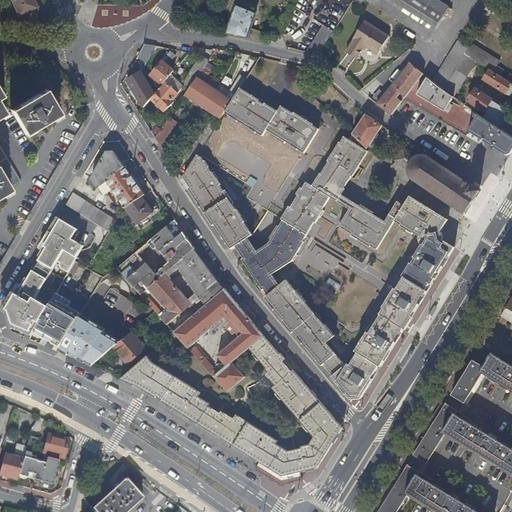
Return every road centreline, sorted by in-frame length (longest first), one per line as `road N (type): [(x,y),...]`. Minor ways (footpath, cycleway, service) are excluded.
road 1 (residential): [(111,107),(241,288),(366,432)]
road 2 (residential): [(511,197),(416,127),(381,116),(319,65),(166,35),(152,21)]
road 3 (primary): [(345,511),(511,241)]
road 4 (primary): [(511,200),(366,432)]
road 5 (residential): [(0,292),(111,107)]
road 6 (primary): [(277,511),(98,394)]
road 7 (primary): [(92,419),(231,511)]
